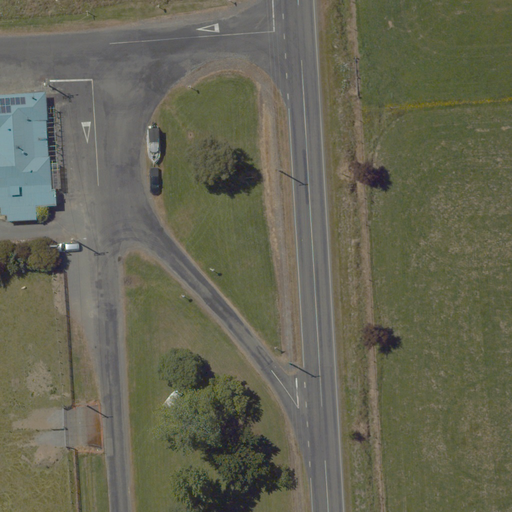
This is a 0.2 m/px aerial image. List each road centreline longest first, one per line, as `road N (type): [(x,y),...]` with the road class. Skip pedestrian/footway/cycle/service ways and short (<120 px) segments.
road 1 (tertiary): [(300,30),(328,511)]
road 2 (residential): [(89,44),(118,511)]
road 3 (residential): [(89,44),(300,30)]
